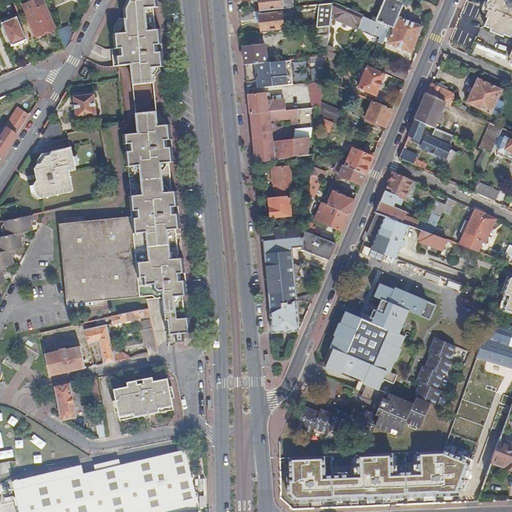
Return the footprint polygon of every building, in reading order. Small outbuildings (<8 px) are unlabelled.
[(37,37),(57,28),(45,0),(37,0),(24,6),(37,37)] [(156,7),(154,0),(127,0),(123,9),(124,19),(119,20),(114,29),(115,35),(113,35),(114,49),(112,49),(112,58),(113,67),(129,65),(132,85),(152,83),(161,66),(160,52),(162,52),(162,43),(158,44),(158,29),(155,30),(153,8),(156,7)] [(259,0),(261,11),(282,9),(294,8),(293,0),(259,0)] [(391,28),(418,39),(423,27),(399,17),(404,4),(395,0),(385,0),(376,21),(391,28)] [(434,15),(437,7),(422,0),(419,9),(434,15)] [(511,0),(488,0),(486,6),(488,6),(487,11),(488,12),(486,18),(488,19),(485,27),(491,29),(490,32),(503,37),(504,35),(511,38),(511,35),(511,0)] [(319,5),(318,28),(330,27),(331,27),(332,19),(334,4),(319,5)] [(334,4),(332,19),(358,29),(364,16),(334,4)] [(282,9),(261,11),(261,15),(260,16),(262,32),(291,28),(290,15),(283,16),(282,9)] [(241,14),(241,22),(255,20),(255,12),(241,14)] [(384,44),(385,42),(391,28),(376,21),(364,16),(358,29),(380,38),(378,42),(379,42),(384,44)] [(13,47),(28,41),(18,18),(3,25),(13,47)] [(318,28),(316,28),(317,37),(329,36),(330,27),(318,28)] [(413,53),(418,39),(391,28),(385,42),(413,53)] [(66,50),(72,42),(66,29),(59,32),(66,50)] [(244,52),(246,65),(271,63),(270,60),(267,60),(266,46),(244,48),(244,52)] [(406,80),(409,73),(396,67),(397,66),(384,60),(380,69),(406,80)] [(247,78),(248,83),(258,82),(292,78),(290,61),(271,63),(246,65),(247,78)] [(377,97),(387,75),(368,67),(359,89),(377,97)] [(258,82),(259,89),(293,85),(292,78),(258,82)] [(492,114),(498,99),(502,91),(478,80),(467,104),(491,115),(492,114)] [(322,82),(308,84),(309,96),(321,94),(322,82)] [(329,94),(330,85),(323,82),(322,93),(329,94)] [(431,84),(427,95),(445,103),(450,105),(454,97),(452,94),(446,91),(447,89),(436,84),(434,86),(431,84)] [(250,102),(251,114),(286,111),(285,102),(273,103),(273,105),(268,105),(267,101),(270,101),(270,94),(249,96),(250,102)] [(78,118),(97,115),(95,95),(75,98),(78,118)] [(422,105),(416,120),(434,128),(445,103),(427,95),(422,105)] [(394,110),(397,102),(385,98),(383,98),(381,105),(394,110)] [(502,101),(498,99),(492,114),(496,116),(499,116),(501,115),(502,113),(503,111),(502,109),(500,107),(502,101)] [(388,124),(394,110),(381,105),(374,102),(367,120),(386,127),(388,124)] [(321,115),(339,121),(343,110),(325,104),(321,115)] [(251,114),(253,136),(273,135),(271,117),(274,117),(276,120),(298,118),(300,109),(286,111),(251,114)] [(0,161),(30,116),(20,110),(0,140),(0,161)] [(131,217),(137,297),(151,296),(155,299),(163,298),(166,335),(174,334),(175,342),(184,341),(183,333),(188,333),(187,318),(177,319),(175,304),(181,296),(184,296),(183,281),(186,281),(185,273),(182,273),(181,261),(181,258),(177,259),(176,243),(175,229),(177,229),(176,213),(179,213),(178,206),(175,206),(174,192),(171,192),(169,162),(171,162),(170,148),(172,147),(171,139),(169,140),(168,125),(165,126),(164,121),(155,112),(135,114),(137,134),(123,136),(124,145),(126,144),(126,152),(125,152),(126,167),(128,167),(131,196),(129,197),(131,217)] [(319,118),(318,128),(331,133),(334,124),(319,118)] [(342,127),(354,132),(358,124),(346,119),(342,127)] [(416,120),(409,136),(423,143),(421,147),(428,150),(426,153),(448,168),(458,154),(452,149),(452,148),(450,147),(455,137),(447,134),(439,130),(434,128),(416,120)] [(492,154),(503,129),(491,124),(480,149),(492,154)] [(48,139),(63,136),(61,125),(50,127),(44,137),(48,139)] [(439,130),(447,134),(449,129),(441,125),(439,130)] [(253,139),(254,144),(274,142),(273,135),(253,136),(253,139)] [(511,139),(505,136),(497,154),(511,161),(511,139)] [(254,144),(256,163),(309,155),(311,139),(274,142),(254,144)] [(42,199),(69,194),(68,187),(73,186),(70,172),(77,171),(72,149),(53,153),(51,156),(47,157),(43,165),(39,165),(36,170),(38,181),(35,185),(37,197),(42,199)] [(366,174),(373,158),(354,149),(346,166),(366,174)] [(399,159),(413,165),(417,156),(403,149),(399,159)] [(362,185),(366,174),(346,166),(336,162),(335,165),(337,166),(336,171),(341,173),(340,176),(362,185)] [(275,184),(275,188),(291,187),(289,167),(272,169),(273,184),(275,184)] [(312,176),(322,180),(325,174),(312,169),(312,176)] [(394,172),(385,192),(402,199),(405,201),(413,182),(394,172)] [(310,189),(309,197),(315,199),(322,180),(312,176),(310,189)] [(474,193),(495,202),(499,193),(478,184),(474,193)] [(291,187),(275,188),(276,199),(269,200),(271,218),(292,217),(291,207),(292,207),(292,198),(291,187)] [(349,214),(355,200),(334,192),(328,205),(349,214)] [(382,199),(376,213),(410,226),(422,231),(433,235),(436,228),(441,217),(432,213),(427,224),(408,217),(409,214),(394,207),(396,204),(400,205),(402,199),(385,192),(382,199)] [(456,201),(449,198),(446,206),(443,212),(450,215),(456,201)] [(432,213),(441,217),(443,212),(446,206),(437,202),(432,213)] [(346,223),(349,214),(328,205),(322,203),(315,220),(342,231),(346,223)] [(10,218),(18,216),(17,210),(11,211),(11,210),(8,211),(10,218)] [(486,215),(476,210),(460,245),(471,249),(486,215)] [(376,238),(372,249),(397,259),(402,247),(404,247),(406,246),(407,245),(406,242),(405,241),(410,226),(376,213),(370,228),(367,234),(376,238)] [(8,237),(24,233),(33,231),(31,222),(34,221),(32,215),(5,222),(6,228),(2,229),(4,233),(8,236),(8,237)] [(497,220),(486,215),(471,249),(479,252),(483,243),(485,244),(497,220)] [(67,304),(137,297),(131,217),(59,224),(67,304)] [(264,251),(293,248),(295,248),(303,247),(305,231),(306,229),(290,227),(262,229),(263,241),(264,251)] [(433,235),(439,237),(442,231),(436,228),(433,235)] [(337,243),(305,231),(303,247),(303,250),(326,258),(329,258),(330,257),(332,256),(335,247),(337,243)] [(433,235),(422,231),(419,239),(422,240),(421,242),(443,251),(447,240),(439,237),(433,235)] [(24,233),(8,237),(0,238),(0,253),(16,250),(24,248),(22,239),(25,238),(24,233)] [(367,234),(362,246),(372,249),(376,238),(367,234)] [(293,248),(264,251),(266,271),(269,300),(272,330),(273,334),(300,332),(297,302),(297,301),(297,286),(300,286),(302,284),(302,281),(301,280),(299,279),(295,279),(295,277),(298,267),(294,266),(293,248)] [(16,250),(0,253),(0,269),(6,268),(15,266),(13,256),(16,255),(16,250)] [(511,256),(503,253),(500,260),(511,265),(511,263),(511,256)] [(431,404),(417,399),(415,404),(391,394),(398,376),(391,373),(396,361),(397,362),(402,349),(401,349),(404,341),(397,339),(399,334),(408,312),(430,320),(436,305),(395,288),(394,290),(392,289),(393,288),(390,287),(390,288),(380,284),(375,297),(381,300),(378,308),(375,307),(372,315),(375,316),(373,320),(372,323),(346,312),(341,325),(339,324),(334,337),(336,337),(331,349),(334,350),(326,369),(342,375),(343,373),(365,382),(366,381),(368,382),(367,386),(362,398),(378,404),(381,406),(379,411),(376,410),(374,414),(367,411),(366,414),(360,430),(373,436),(377,427),(401,437),(407,423),(421,429),(431,404)] [(297,301),(312,302),(316,293),(314,292),(310,291),(308,296),(297,301)] [(122,323),(151,317),(149,309),(120,316),(122,323)] [(120,316),(112,317),(114,325),(122,323),(120,316)] [(509,368),(511,368),(511,327),(490,321),(478,357),(491,362),(509,368)] [(122,361),(132,359),(124,352),(114,355),(107,326),(86,330),(89,344),(100,342),(105,364),(122,361)] [(150,354),(159,353),(153,328),(144,330),(150,354)] [(431,353),(450,361),(455,346),(435,338),(432,346),(429,353),(431,353)] [(72,372),(86,369),(81,347),(67,350),(67,349),(60,351),(60,352),(46,355),(51,377),(72,372)] [(425,368),(443,375),(446,377),(452,361),(450,361),(431,353),(428,361),(425,368)] [(421,383),(437,389),(443,375),(425,368),(423,368),(420,375),(417,382),(421,383)] [(159,410),(173,407),(167,379),(153,382),(152,378),(127,384),(128,388),(114,391),(120,419),(134,416),(135,419),(145,417),(144,414),(149,413),(150,416),(160,413),(159,410)] [(417,399),(431,404),(435,406),(441,391),(437,389),(421,383),(418,391),(415,398),(417,399)] [(57,388),(63,421),(77,418),(71,385),(57,388)] [(313,429),(319,414),(304,408),(296,429),(311,434),(313,429)] [(360,430),(366,414),(353,409),(350,415),(345,428),(359,433),(360,430)] [(345,428),(350,415),(336,410),(334,416),(329,428),(343,434),(345,428)] [(329,428),(334,416),(321,411),(319,414),(313,429),(327,435),(329,428)] [(95,415),(100,440),(107,438),(102,413),(95,415)] [(511,444),(500,440),(492,464),(511,471),(511,444)] [(194,511),(200,511),(186,450),(145,460),(85,474),(83,467),(14,484),(20,511),(194,511)] [(330,457),(280,460),(282,497),(290,505),(318,504),(392,500),(451,498),(463,498),(465,498),(476,464),(444,452),(422,453),(423,470),(399,471),(398,454),(359,456),(359,473),(331,474),(330,457)] [(0,476),(11,473),(12,472),(11,463),(0,464),(0,476)]
